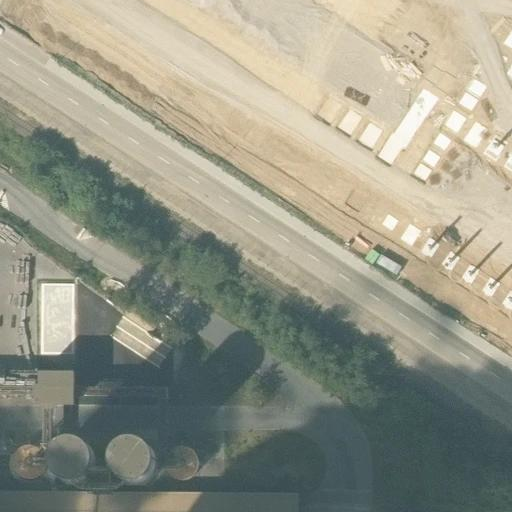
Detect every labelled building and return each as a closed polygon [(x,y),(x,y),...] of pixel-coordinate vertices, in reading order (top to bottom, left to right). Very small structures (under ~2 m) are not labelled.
[(445,67),(342,0),(38,0),(356,206),(358,204),(388,224),(387,226),(511,307),(511,38),(510,38),(511,34),(480,13),(445,67)] [(67,403),(67,368),(22,368),(22,403),(67,403)] [(105,387),(105,403),(158,401),(158,385),(105,387)] [(58,459),(133,486),(147,449),(71,422),(58,459)] [(46,436),(7,427),(0,457),(0,463),(38,472),(46,436)] [(300,498),(0,495),(0,511),(299,511),(300,510),(300,498)]
